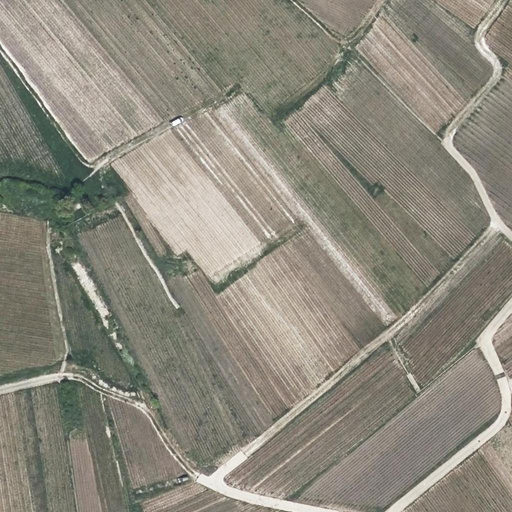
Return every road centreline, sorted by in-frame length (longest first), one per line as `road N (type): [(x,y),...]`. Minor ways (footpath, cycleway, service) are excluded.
road 1 (track): [(494,222),(386,333),(207,481)]
road 2 (track): [(511,238),(494,222),(469,164),(443,135),(495,74),(479,45),(499,0)]
road 3 (track): [(392,511),(494,423),(501,377),(481,334),(511,299)]
road 4 (track): [(207,481),(183,466),(139,406),(74,376),(0,390)]
road 5 (track): [(325,511),(207,481)]
